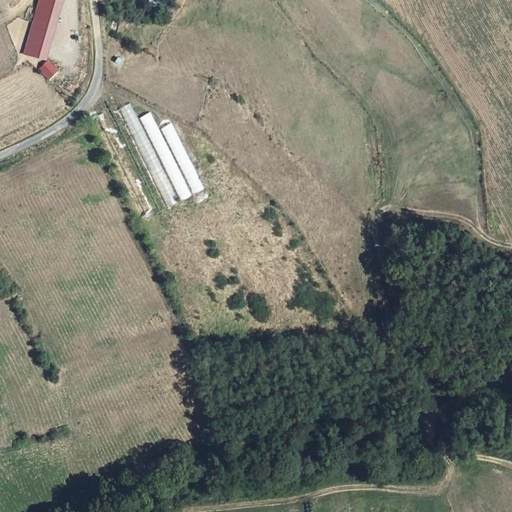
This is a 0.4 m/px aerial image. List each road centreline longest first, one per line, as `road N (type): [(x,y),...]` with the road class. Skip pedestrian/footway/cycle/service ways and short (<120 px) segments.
road 1 (unclassified): [(95,0),(96,81),(73,119),(0,159)]
road 2 (track): [(511,470),(435,444),(433,425),(448,409),(511,380)]
